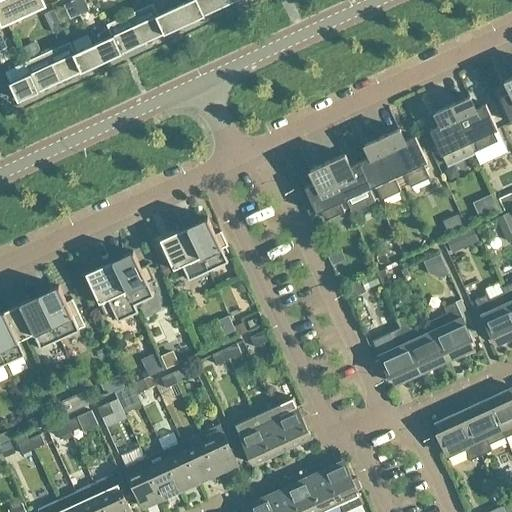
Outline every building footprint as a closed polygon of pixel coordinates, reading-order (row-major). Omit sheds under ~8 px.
[(46,6),(43,0),(0,0),(0,25),(1,27),(46,6)] [(79,14),(73,0),(63,5),(70,19),(79,14)] [(89,10),(84,0),(73,0),(79,14),(89,10)] [(225,4),(223,0),(187,0),(175,5),(184,23),(225,4)] [(142,43),(184,23),(175,5),(157,14),(152,3),(129,14),(142,43)] [(62,29),(53,9),(44,14),(53,33),(62,29)] [(142,43),(129,14),(106,24),(111,35),(92,44),(101,62),(142,43)] [(59,81),(101,62),(92,44),(74,52),(69,41),(46,52),(59,81)] [(59,81),(46,52),(23,62),(28,73),(9,82),(17,100),(59,81)] [(511,76),(504,80),(510,92),(499,97),(511,123),(511,122),(511,76)] [(497,129),(485,104),(475,108),(469,96),(451,104),(469,142),(473,140),(478,150),(479,150),(478,148),(495,140),(491,132),(495,130),(496,130),(497,129)] [(469,142),(451,104),(434,112),(439,124),(429,129),(441,155),(442,155),(447,165),(474,153),(469,142)] [(426,162),(414,136),(404,140),(399,128),(381,137),(398,174),(403,172),(410,187),(411,186),(410,185),(427,177),(421,164),(425,162),(426,162)] [(369,157),(359,161),(371,187),(376,185),(382,197),(398,190),(399,192),(400,191),(394,176),(398,174),(381,137),(363,145),(369,157)] [(344,199),(371,187),(359,161),(350,166),(344,154),(327,162),(344,199)] [(344,199),(327,162),(309,170),(314,182),(304,187),(316,213),(317,212),(321,210),(325,218),(342,210),(343,212),(344,212),(339,201),(344,199)] [(511,192),(498,199),(504,212),(511,207),(511,192)] [(511,239),(511,217),(509,210),(497,215),(509,241),(511,239)] [(457,214),(442,221),(447,231),(462,225),(457,214)] [(228,245),(221,230),(214,234),(207,217),(187,226),(189,230),(208,270),(227,261),(221,248),(228,245)] [(208,270),(189,230),(187,226),(159,239),(165,252),(173,269),(182,265),(188,280),(208,270)] [(457,234),(445,239),(451,252),(463,247),(457,234)] [(147,282),(153,279),(147,265),(140,268),(133,251),(113,260),(115,264),(137,312),(134,304),(153,296),(147,282)] [(137,312),(115,264),(113,260),(85,273),(91,288),(105,317),(114,313),(117,321),(137,312)] [(166,265),(160,268),(165,278),(171,275),(166,265)] [(359,279),(345,286),(351,298),(365,291),(359,279)] [(511,282),(502,287),(511,308),(511,282)] [(393,283),(382,288),(386,297),(397,293),(393,283)] [(85,326),(72,299),(66,302),(58,285),(39,294),(41,299),(59,339),(79,330),(78,329),(85,326)] [(511,336),(511,308),(502,287),(501,287),(504,293),(488,300),(486,294),(474,300),(491,336),(493,334),(497,343),(511,336)] [(59,339),(41,299),(39,294),(11,307),(18,321),(25,337),(33,333),(40,348),(59,339)] [(301,315),(320,306),(317,298),(297,307),(301,315)] [(471,338),(455,302),(443,307),(446,313),(429,321),(433,330),(447,360),(472,348),(469,339),(471,338)] [(25,337),(18,321),(11,307),(0,311),(0,354),(4,364),(24,355),(17,340),(25,337)] [(447,360),(433,330),(417,337),(410,322),(399,327),(420,372),(447,360)] [(420,372),(399,327),(389,332),(395,347),(378,355),(388,376),(391,375),(395,384),(420,372)] [(267,342),(262,332),(249,337),(254,348),(267,342)] [(241,354),(236,344),(224,349),(228,359),(241,354)] [(228,359),(224,349),(211,355),(216,365),(228,359)] [(173,352),(160,358),(166,370),(178,365),(173,352)] [(188,378),(183,368),(172,373),(176,383),(188,378)] [(176,383),(172,373),(161,378),(165,388),(176,383)] [(148,389),(143,378),(132,384),(136,394),(148,389)] [(136,394),(132,384),(121,389),(125,399),(136,394)] [(511,386),(486,399),(504,437),(511,433),(511,386)] [(83,391),(56,403),(62,416),(89,404),(83,391)] [(310,436),(301,417),(305,415),(300,404),(296,406),(292,397),(273,406),(290,445),(310,436)] [(504,437),(486,399),(460,411),(480,455),(491,450),(488,444),(504,437)] [(113,413),(108,402),(97,407),(101,418),(113,413)] [(290,445),(273,406),(254,415),(271,454),(290,445)] [(91,410),(77,417),(65,422),(70,432),(96,420),(91,410)] [(480,455),(460,411),(434,422),(438,431),(436,432),(448,458),(465,450),(469,460),(480,455)] [(271,454),(254,415),(234,424),(246,449),(241,451),(246,462),(251,460),(252,462),(271,454)] [(70,432),(65,422),(54,427),(59,437),(61,436),(70,432)] [(237,463),(223,433),(219,424),(200,433),(204,442),(217,472),(237,463)] [(10,430),(0,434),(0,444),(13,438),(10,430)] [(70,432),(61,436),(63,441),(72,437),(70,432)] [(24,433),(14,438),(17,444),(27,439),(24,433)] [(217,472),(204,442),(200,433),(181,442),(185,450),(199,480),(217,472)] [(44,444),(39,434),(28,439),(33,449),(44,444)] [(33,449),(28,439),(27,439),(17,444),(22,454),(33,449)] [(10,441),(0,445),(0,452),(2,457),(14,451),(10,441)] [(199,480),(185,450),(181,442),(162,450),(180,489),(199,480)] [(180,489),(162,450),(144,459),(161,498),(180,489)] [(161,498),(144,459),(124,467),(142,506),(161,498)] [(361,488),(356,477),(352,479),(343,460),(323,469),(339,503),(343,511),(344,511),(363,504),(357,490),(361,488)] [(320,511),(339,503),(323,469),(305,478),(320,511)] [(107,511),(130,511),(113,474),(94,483),(107,511)] [(320,511),(305,478),(286,486),(297,511),(320,511)] [(84,511),(107,511),(94,483),(75,491),(84,511)] [(297,511),(286,486),(267,495),(275,511),(297,511)] [(84,511),(75,491),(56,500),(61,511),(84,511)] [(275,511),(267,495),(248,504),(251,511),(275,511)] [(61,511),(56,500),(37,509),(38,511),(61,511)]
